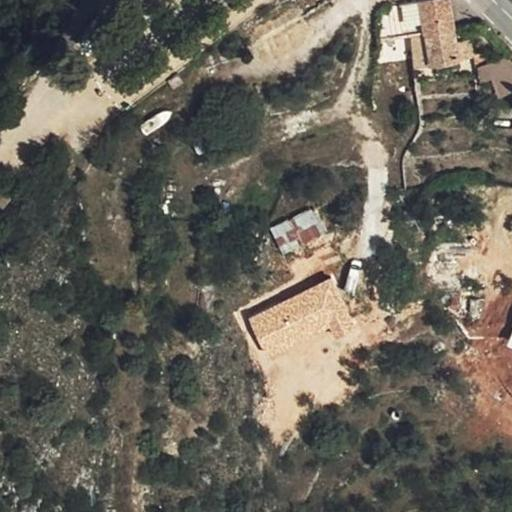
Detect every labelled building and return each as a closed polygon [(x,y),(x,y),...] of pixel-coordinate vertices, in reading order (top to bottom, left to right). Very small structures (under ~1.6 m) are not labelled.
[(407,35),(454,26),(448,0),(430,0),(401,5),(403,35),(407,35)] [(403,35),(401,5),(386,7),(391,37),(403,35)] [(454,26),(407,35),(414,67),(475,57),(472,39),(457,43),(454,26)] [(489,55),(475,59),(478,68),(491,64),(489,55)] [(499,76),(510,90),(511,88),(511,61),(508,55),(491,64),(478,68),(479,76),(483,76),(485,83),(499,76)] [(17,179),(30,164),(20,155),(7,170),(17,179)] [(322,204),(272,221),(282,249),(332,232),(322,204)]
